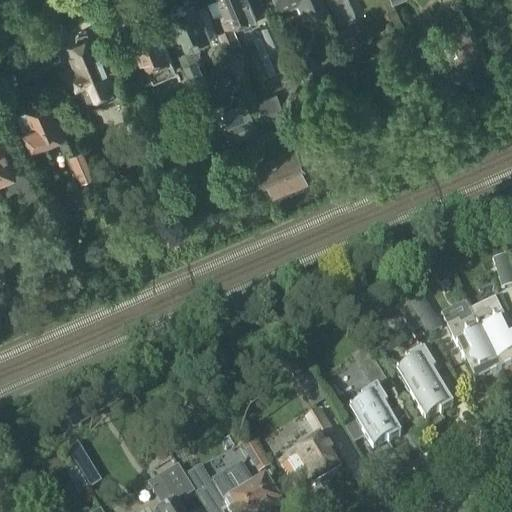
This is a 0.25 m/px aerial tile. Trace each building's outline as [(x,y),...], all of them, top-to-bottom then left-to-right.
[(168,29),(178,54),(194,90),(207,84),(196,57),(202,54),(196,42),(208,37),(208,36),(210,35),(195,0),(169,12),(175,25),(168,29)] [(220,29),(217,30),(225,49),(240,43),(232,24),(241,20),(244,27),(257,22),(254,14),(256,14),(249,0),(219,0),(225,12),(214,17),(220,29)] [(278,0),(283,10),(298,4),(303,18),(328,7),(325,0),(278,0)] [(328,0),(338,22),(356,14),(349,0),(328,0)] [(177,69),(160,32),(156,22),(130,33),(140,56),(131,60),(142,85),(177,69)] [(284,40),(276,22),(262,28),(270,46),(284,40)] [(82,89),(87,100),(89,99),(92,106),(120,94),(117,86),(118,85),(114,75),(122,71),(112,49),(101,54),(92,33),(89,34),(87,30),(84,30),(78,33),(75,35),(77,39),(66,44),(74,61),(58,68),(70,94),(82,89)] [(47,141),(52,153),(67,148),(81,179),(94,173),(82,147),(73,150),(48,93),(33,100),(36,106),(26,110),(33,125),(23,129),(32,148),(47,141)] [(264,125),(287,114),(277,93),(254,103),(264,125)] [(245,103),(222,113),(233,139),(256,129),(245,103)] [(0,179),(5,177),(10,190),(19,187),(29,211),(45,204),(29,167),(16,173),(0,135),(0,179)] [(295,148),(257,165),(267,188),(269,187),(274,199),(309,184),(304,172),(305,171),(295,148)] [(511,277),(506,258),(492,263),(501,293),(511,289),(511,277)] [(423,331),(428,340),(441,332),(417,292),(404,300),(407,305),(423,331)] [(407,305),(394,312),(411,339),(423,331),(407,305)] [(500,376),(473,321),(466,306),(441,318),(447,328),(456,324),(462,335),(451,340),(464,367),(468,365),(469,366),(468,367),(468,368),(467,370),(467,371),(468,373),(469,373),(470,374),(471,374),(473,374),(473,376),(478,377),(482,385),(500,376)] [(511,345),(511,346),(510,345),(511,343),(511,337),(502,316),(491,321),(487,314),(473,321),(500,376),(511,370),(511,345)] [(397,372),(408,390),(404,392),(425,425),(439,417),(440,419),(453,411),(432,377),(435,375),(420,350),(405,360),(410,369),(400,375),(398,371),(397,372)] [(305,373),(295,360),(283,369),(292,382),(305,373)] [(313,411),(326,403),(309,376),(295,384),(313,411)] [(342,430),(353,448),(365,441),(373,454),(387,445),(388,447),(401,440),(384,412),(387,410),(376,393),(361,402),(363,406),(353,413),(351,408),(349,409),(357,421),(342,430)] [(336,473),(319,445),(281,468),(298,496),(307,491),(312,491),(318,488),(320,483),(323,481),(328,482),(334,478),(336,473)] [(200,469),(184,479),(195,497),(194,497),(202,511),(224,511),(226,511),(272,511),(280,508),(264,483),(264,482),(251,489),(238,468),(210,486),(200,469)] [(177,511),(176,509),(194,497),(195,497),(184,479),(183,480),(177,469),(157,482),(173,508),(165,511),(177,511)] [(90,494),(78,471),(66,477),(79,500),(90,494)]
